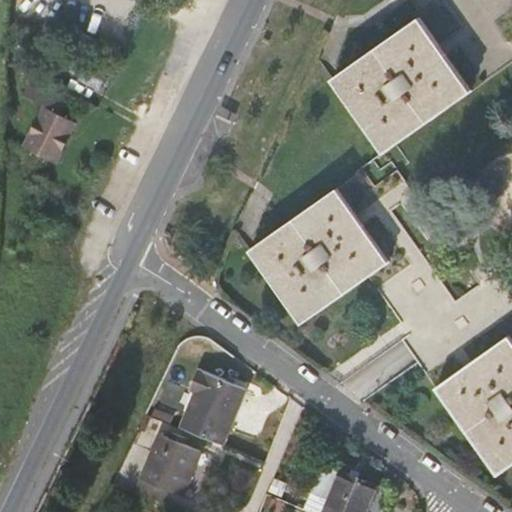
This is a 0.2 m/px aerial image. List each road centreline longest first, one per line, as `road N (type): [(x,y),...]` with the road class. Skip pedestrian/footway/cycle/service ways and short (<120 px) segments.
road 1 (residential): [(462,500),(130,260)]
road 2 (secondary): [(130,260),(250,0)]
road 3 (trunk): [(9,511),(130,260)]
